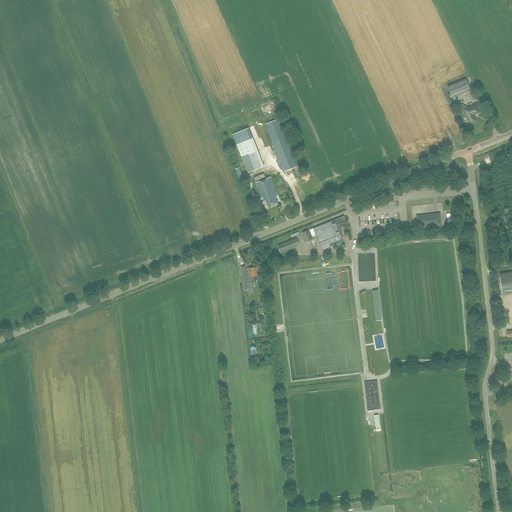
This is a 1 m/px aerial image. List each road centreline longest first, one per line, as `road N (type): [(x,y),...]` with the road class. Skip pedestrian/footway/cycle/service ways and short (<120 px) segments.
road 1 (unclassified): [(0,340),(468,150)]
road 2 (unclassified): [(498,511),(484,386),(492,340),(468,150)]
